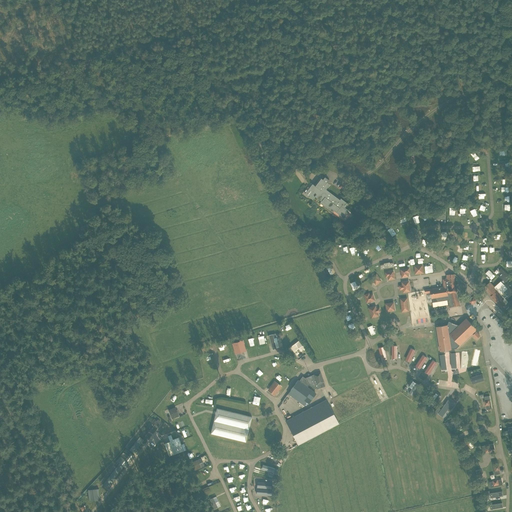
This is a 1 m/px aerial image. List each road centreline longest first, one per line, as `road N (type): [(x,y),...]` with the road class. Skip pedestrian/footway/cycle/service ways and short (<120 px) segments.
road 1 (track): [(0,77),(208,26),(236,0)]
road 2 (unclassified): [(67,511),(0,393)]
